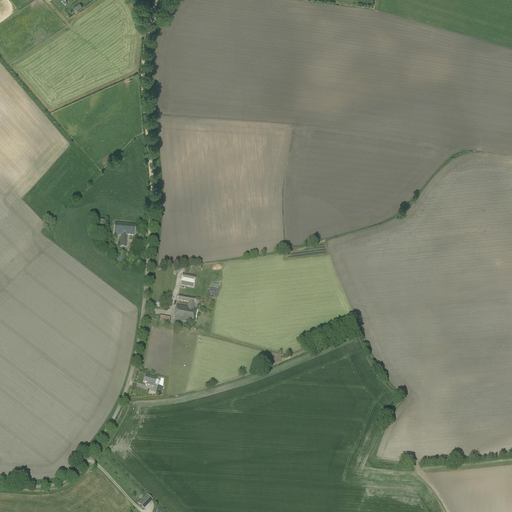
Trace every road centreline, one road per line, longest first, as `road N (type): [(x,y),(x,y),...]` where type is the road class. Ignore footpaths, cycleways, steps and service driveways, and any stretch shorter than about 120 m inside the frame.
road 1 (unclassified): [(0,483),(59,483),(114,418),(135,357),(150,228)]
road 2 (track): [(136,0),(148,29),(142,89),(150,228)]
